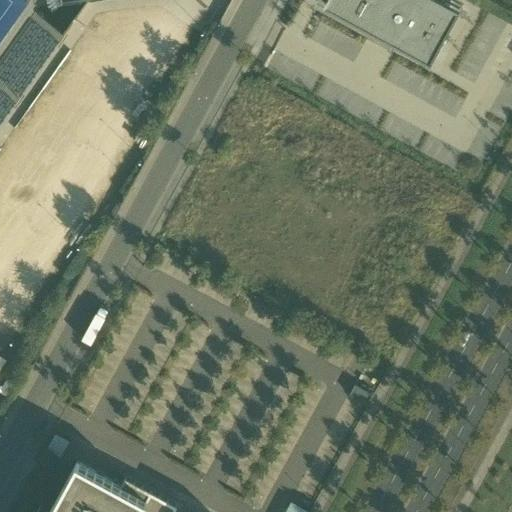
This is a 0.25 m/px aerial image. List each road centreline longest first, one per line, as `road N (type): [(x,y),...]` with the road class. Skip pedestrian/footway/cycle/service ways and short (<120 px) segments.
road 1 (unclassified): [(0,465),(258,0)]
road 2 (tertiary): [(511,261),(375,511)]
road 3 (tertiary): [(419,511),(511,342)]
road 4 (unknown): [(192,298),(113,444)]
road 5 (unknown): [(229,506),(299,356)]
road 6 (unknown): [(245,327),(168,473)]
